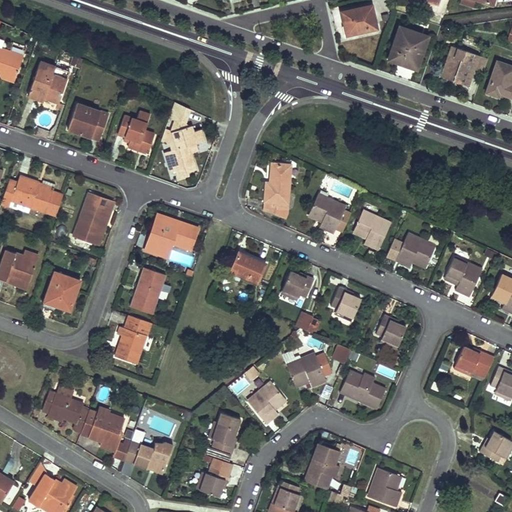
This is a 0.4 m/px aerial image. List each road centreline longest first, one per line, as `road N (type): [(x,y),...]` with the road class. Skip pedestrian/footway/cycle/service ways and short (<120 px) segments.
road 1 (residential): [(0,320),(60,341),(81,335),(140,181)]
road 2 (residential): [(442,308),(225,211)]
road 3 (residential): [(402,403),(376,433),(322,417),(303,422),(255,469),(240,511)]
road 4 (tertiary): [(330,87),(511,151)]
road 5 (residential): [(511,126),(339,68)]
road 6 (residential): [(141,511),(130,491),(0,409)]
road 7 (residential): [(223,51),(235,121),(204,204)]
road 8 (residential): [(225,211),(253,130),(302,78)]
road 9 (tertiary): [(81,0),(223,51)]
road 10 (residential): [(140,181),(0,132)]
road 11 (residential): [(402,403),(439,421),(446,437),(424,511)]
road 12 (residential): [(339,68),(225,26)]
